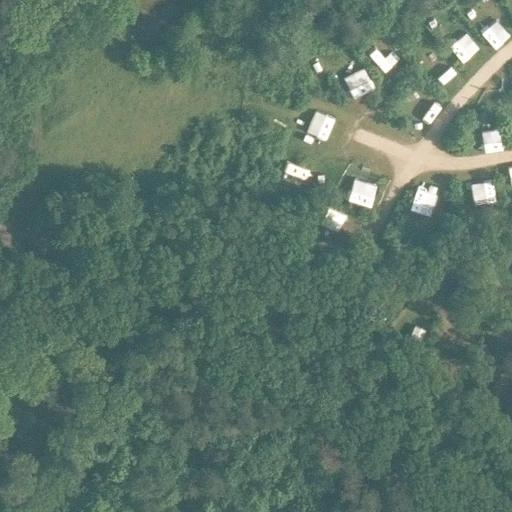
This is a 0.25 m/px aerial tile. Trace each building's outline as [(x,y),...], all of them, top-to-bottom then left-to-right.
[(486,13),(475,19),(487,46),(499,41),(486,13)] [(465,36),(452,40),(460,67),(473,64),(465,36)] [(376,46),(367,51),(381,74),(390,69),(376,46)] [(343,79),(353,98),(375,87),(365,68),(343,79)] [(408,105),(423,117),(432,106),(418,94),(408,105)] [(327,142),(335,120),(313,112),(305,134),(327,142)] [(496,129),(480,130),(483,152),(498,150),(496,129)] [(491,179),(470,182),(473,202),(494,199),(491,179)] [(430,219),(435,194),(416,190),(411,215),(430,219)]
